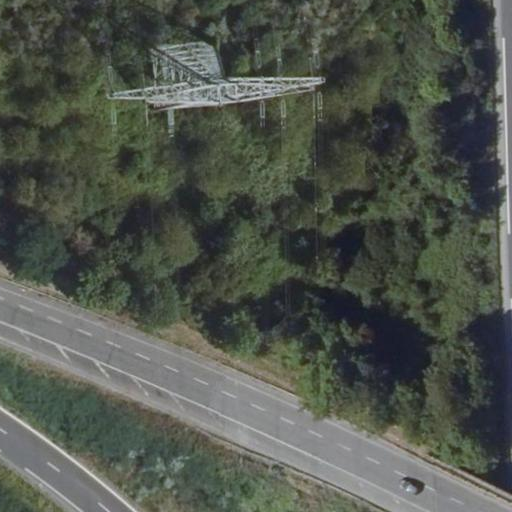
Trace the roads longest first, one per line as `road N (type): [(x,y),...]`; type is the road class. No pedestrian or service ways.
road 1 (primary): [(473,511),(0,311)]
road 2 (motorway): [(0,434),(98,511)]
